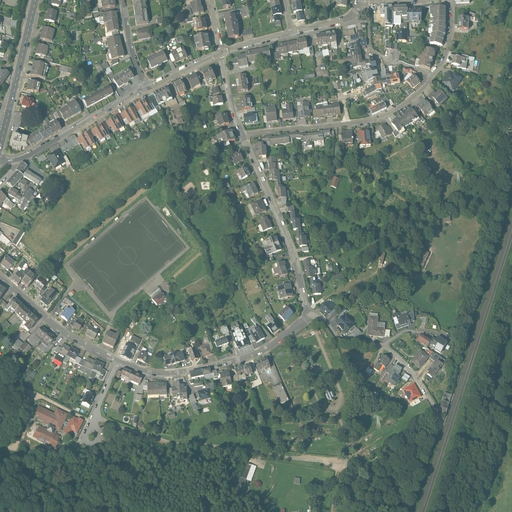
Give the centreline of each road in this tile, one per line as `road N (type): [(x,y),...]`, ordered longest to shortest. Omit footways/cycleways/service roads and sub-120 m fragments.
road 1 (residential): [(433,72),(377,113),(241,132)]
road 2 (residential): [(307,312),(258,348),(231,357),(156,369),(119,356)]
road 3 (residential): [(307,312),(291,247),(241,132)]
road 4 (track): [(464,191),(443,203),(419,200),(364,160),(334,162),(336,120)]
road 5 (residential): [(0,158),(28,155),(147,87)]
road 6 (primary): [(0,145),(35,0)]
road 7 (track): [(462,511),(511,371)]
road 8 (residential): [(119,356),(64,329),(0,275)]
